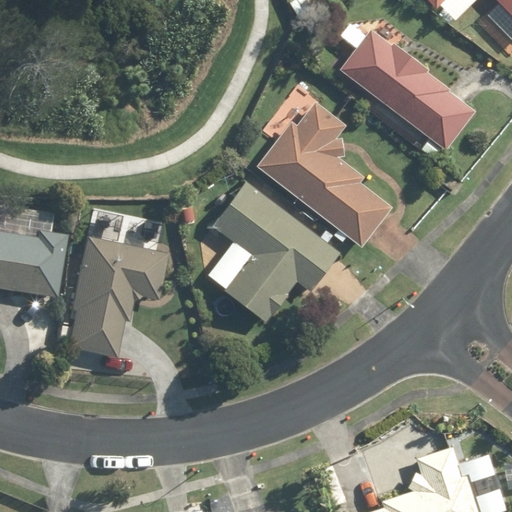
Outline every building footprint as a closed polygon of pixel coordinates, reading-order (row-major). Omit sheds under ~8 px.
[(307,0),(290,0),(286,2),(300,27),(318,17),(307,0)] [(495,0),(498,2),(511,16),(511,0),(428,0),(434,6),(439,1),(455,18),(473,0),(495,0)] [(369,30),(363,36),(348,23),(336,37),(352,50),(336,69),(440,151),(472,112),(369,30)] [(318,99),(298,83),(262,130),(274,139),(253,166),(359,247),(389,207),(358,184),(363,177),(341,161),(338,133),(343,126),(314,104),(318,99)] [(242,180),(210,221),(251,253),(221,292),(264,324),(295,283),(306,292),(336,252),(242,180)] [(0,289),(9,291),(18,235),(0,232),(0,289)] [(152,300),(161,253),(79,237),(66,309),(70,310),(63,348),(110,358),(117,320),(124,321),(129,295),(152,300)] [(449,449),(415,460),(420,475),(406,480),(411,496),(362,511),(479,511),(466,472),(458,474),(449,449)]
